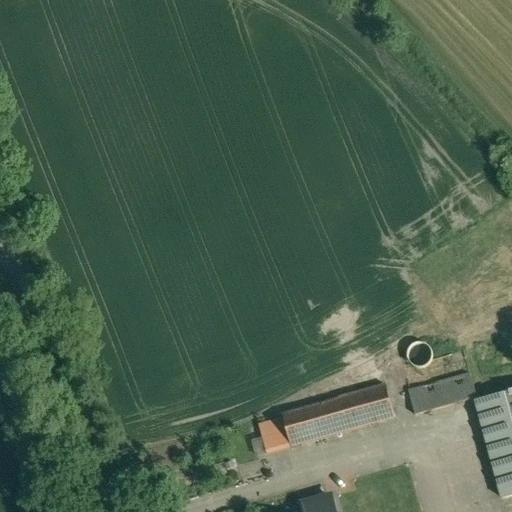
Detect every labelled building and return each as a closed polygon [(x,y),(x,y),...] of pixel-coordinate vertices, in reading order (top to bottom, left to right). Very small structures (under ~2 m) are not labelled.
[(392,350),(395,337),(392,324),(384,313),(373,305),(360,303),(347,306),(336,314),(329,325),(326,338),(329,351),(337,362),(348,369),(361,372),(374,369),(385,361),(392,350)] [(433,357),(432,351),(428,347),(423,344),(418,344),(412,346),(409,350),(407,356),(408,361),(412,366),(417,369),(422,369),(428,366),(431,362),(433,357)] [(470,375),(408,392),(415,416),(477,398),(470,375)] [(386,386),(282,415),(283,420),(260,426),(267,452),(291,446),(395,417),(386,386)] [(511,391),(475,402),(502,499),(511,495),(511,391)] [(340,511),(332,481),(299,490),(305,511),(340,511)]
